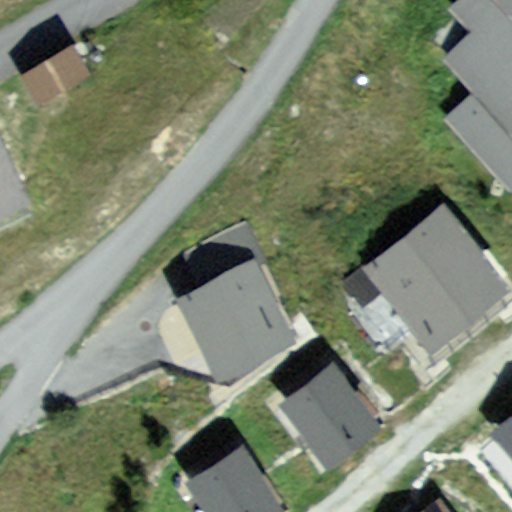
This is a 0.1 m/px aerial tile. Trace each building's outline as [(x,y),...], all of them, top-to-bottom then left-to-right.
[(470,91),(444,116),(510,186),(511,184),(511,0),(452,0),(446,7),(470,32),(440,60),(470,91)] [(39,100),(93,77),(79,44),(25,67),(39,100)] [(0,214),(18,206),(0,167),(0,214)] [(444,220),(377,271),(432,342),(499,291),(444,220)] [(252,272),(188,305),(223,373),(287,340),(252,272)] [(385,290),(362,306),(387,342),(410,326),(385,290)] [(332,375),(289,407),(329,462),(373,430),(332,375)] [(511,428),(503,436),(511,446),(511,428)] [(275,511),(241,456),(195,485),(211,511),(275,511)]
